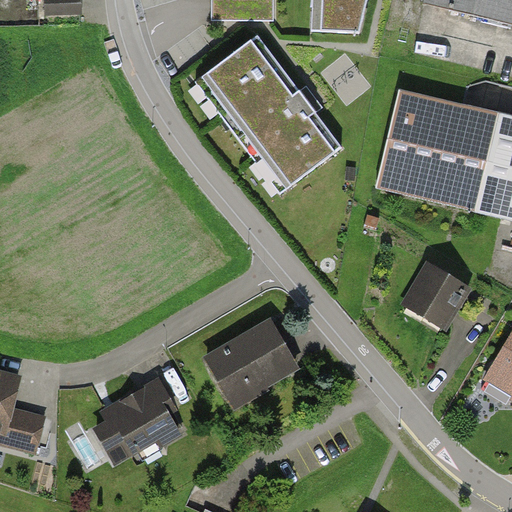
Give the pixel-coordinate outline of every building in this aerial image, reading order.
[(85,13),(84,0),(46,0),(47,14),(85,13)] [(273,0),(211,0),(212,22),(274,22),(273,0)] [(377,0),(313,0),(312,42),(366,50),(377,0)] [(511,0),(423,0),(422,4),(511,25),(511,0)] [(286,202),(349,155),(259,35),(195,82),(286,202)] [(511,117),(405,92),(383,187),(511,217),(511,117)] [(472,280),(430,259),(406,306),(449,327),(472,280)] [(282,324),(209,362),(231,405),(304,367),(282,324)] [(511,337),(484,386),(511,402),(511,337)] [(0,447),(44,458),(52,420),(20,413),(27,383),(0,376),(0,447)] [(191,433),(165,382),(103,414),(109,424),(98,430),(118,470),(191,433)]
